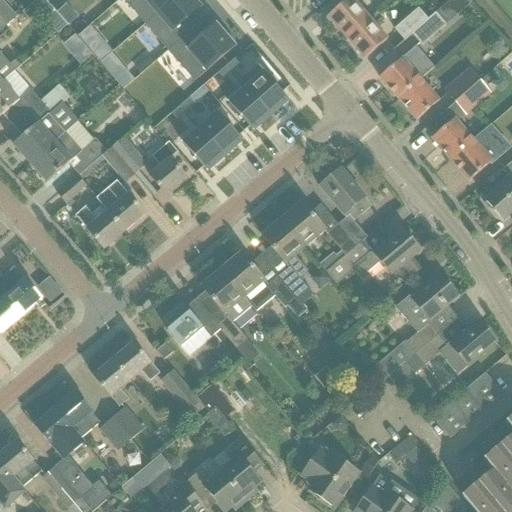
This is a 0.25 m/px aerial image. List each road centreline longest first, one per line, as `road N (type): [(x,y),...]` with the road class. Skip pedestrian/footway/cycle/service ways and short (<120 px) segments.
road 1 (residential): [(104,316),(347,112)]
road 2 (residential): [(511,318),(452,225),(347,112)]
road 3 (residential): [(104,316),(0,198)]
road 4 (residential): [(388,407),(438,448),(453,446),(511,399)]
road 5 (residential): [(347,112),(249,0)]
road 6 (residential): [(0,403),(104,316)]
